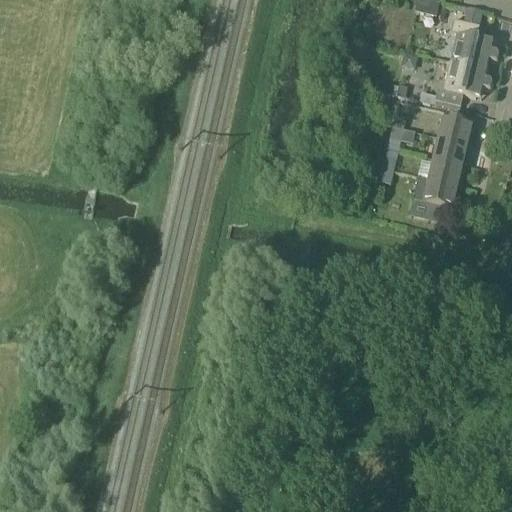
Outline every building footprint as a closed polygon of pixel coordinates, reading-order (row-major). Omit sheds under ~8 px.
[(417,2),(416,9),(425,12),(427,5),(417,2)] [(466,13),(463,24),(480,28),(483,17),(466,13)] [(487,46),(476,43),(479,32),(454,26),(451,37),(457,39),(450,66),(486,75),(488,66),(493,68),(494,67),(495,67),(496,66),(496,65),(497,64),(497,62),(497,61),(497,60),(496,58),(493,57),(485,55),(487,46)] [(486,75),(450,66),(443,96),(438,94),(435,107),(460,112),(462,101),(473,103),(476,94),(484,96),(486,96),(488,96),(489,94),(490,92),(490,89),(489,87),(486,86),(483,85),(486,75)] [(397,91),(395,101),(405,104),(407,93),(397,91)] [(396,121),(393,132),(404,135),(407,124),(396,121)] [(442,122),(437,143),(469,150),(474,129),(442,122)] [(404,135),(393,132),(390,144),(401,147),(404,135)] [(469,150),(437,143),(432,164),(464,172),(469,150)] [(397,166),(386,163),(383,175),(394,178),(397,166)] [(459,193),(464,172),(432,164),(427,186),(459,193)] [(391,188),(394,178),(383,175),(380,186),(391,188)] [(427,186),(418,184),(413,205),(454,215),(459,193),(427,186)] [(460,241),(462,229),(455,227),(452,239),(460,241)]
